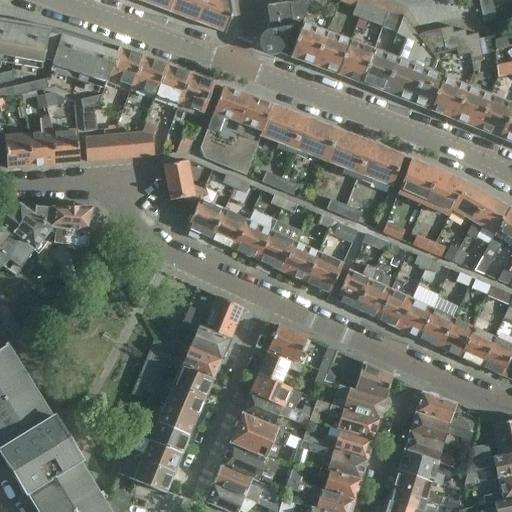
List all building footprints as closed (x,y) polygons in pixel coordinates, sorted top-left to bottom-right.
[(135,0),(164,11),(167,0),(135,0)] [(219,0),(167,0),(164,11),(224,33),(231,16),(230,15),(229,3),(219,0)] [(289,57),(301,24),(309,0),(295,0),(265,4),(268,23),(265,30),(263,31),(260,32),(259,33),(257,35),(256,36),(255,38),(254,41),(254,43),(254,45),(255,47),(256,49),(257,51),(259,52),(261,54),(263,55),(265,55),(267,55),(269,55),(271,55),(273,54),(275,52),(276,52),(289,57)] [(352,15),(366,21),(374,1),(372,0),(357,0),(355,7),(352,15)] [(477,0),(480,10),(492,8),(490,0),(477,0)] [(381,26),(384,18),(389,6),(374,1),(366,21),(381,26)] [(396,32),(401,17),(403,16),(405,12),(389,6),(384,18),(381,26),(396,32)] [(492,8),(480,10),(482,22),(495,20),(492,8)] [(436,62),(431,55),(417,36),(403,16),(401,17),(396,32),(394,35),(403,39),(400,47),(396,59),(383,94),(406,103),(420,69),(431,74),(436,62)] [(107,78),(118,48),(55,28),(0,18),(0,62),(41,69),(42,60),(51,62),(48,71),(103,89),(107,78)] [(313,66),(325,33),(301,24),(289,57),(313,66)] [(456,50),(453,32),(451,26),(439,29),(444,52),(456,50)] [(431,55),(444,52),(439,29),(421,32),(417,36),(431,55)] [(469,53),(465,35),(464,30),(453,32),(456,50),(458,56),(469,53)] [(336,75),(348,42),(325,33),(313,66),(336,75)] [(465,35),(469,53),(470,59),(481,57),(477,33),(465,35)] [(400,47),(403,39),(394,35),(391,43),(400,47)] [(494,41),(496,50),(506,48),(504,36),(494,41)] [(496,50),(494,41),(493,37),(483,39),(486,52),(496,50)] [(360,84),(373,51),(348,42),(336,75),(360,84)] [(131,87),(142,57),(118,48),(107,78),(131,87)] [(383,94),(396,59),(373,51),(360,84),(383,94)] [(154,96),(165,66),(142,57),(131,87),(154,96)] [(511,62),(496,66),(498,78),(511,74),(511,62)] [(177,104),(188,74),(165,66),(154,96),(177,104)] [(442,78),(431,74),(420,69),(406,103),(429,112),(442,78)] [(3,73),(5,82),(13,80),(11,71),(3,73)] [(202,114),(213,84),(188,74),(177,104),(173,117),(181,120),(186,108),(202,114)] [(453,121),(466,87),(442,78),(429,112),(453,121)] [(37,81),(39,90),(47,88),(45,79),(37,81)] [(29,83),(31,92),(39,90),(37,81),(29,83)] [(21,84),(23,94),(31,92),(29,83),(21,84)] [(16,95),(23,94),(21,84),(13,86),(16,95)] [(8,97),(16,95),(13,86),(6,88),(8,97)] [(219,165),(245,96),(221,86),(199,147),(202,158),(219,165)] [(476,130),(490,97),(466,87),(453,121),(476,130)] [(42,95),(44,107),(52,105),(49,94),(42,95)] [(37,109),(44,107),(42,95),(34,97),(37,109)] [(87,98),(89,107),(97,105),(100,97),(100,95),(87,98)] [(256,142),(258,137),(269,105),(245,96),(219,165),(243,175),(256,142)] [(118,117),(122,105),(100,97),(97,105),(95,108),(118,117)] [(500,139),(511,109),(511,105),(490,97),(476,130),(500,139)] [(81,109),(89,107),(87,98),(79,100),(81,109)] [(323,162),(335,130),(269,105),(258,137),(276,144),(274,148),(303,159),(305,155),(323,162)] [(511,144),(511,109),(500,139),(511,144)] [(82,132),(94,131),(93,115),(81,116),(82,132)] [(29,166),(53,164),(50,133),(50,132),(48,119),(38,119),(40,133),(27,134),(29,166)] [(151,137),(154,129),(144,125),(141,133),(151,137)] [(50,133),(53,164),(78,162),(76,130),(50,132),(50,133)] [(390,187),(402,155),(335,130),(323,162),(341,169),(340,173),(369,184),(370,180),(390,187)] [(130,158),(141,157),(139,133),(128,134),(130,158)] [(151,137),(141,133),(139,133),(141,157),(152,156),(151,137)] [(6,168),(29,166),(27,134),(3,136),(6,168)] [(119,159),(130,158),(128,134),(117,135),(119,159)] [(107,160),(119,159),(117,135),(105,136),(107,160)] [(96,161),(107,160),(105,136),(94,137),(96,161)] [(85,162),(96,161),(94,137),(83,138),(85,162)] [(421,205),(436,170),(409,158),(395,194),(421,205)] [(198,199),(202,190),(191,185),(187,161),(162,165),(168,201),(188,197),(197,201),(198,199)] [(450,210),(463,183),(464,182),(436,170),(421,205),(447,216),(450,210)] [(267,185),(271,175),(263,171),(258,182),(267,185)] [(225,174),(221,183),(232,187),(236,179),(225,174)] [(271,175),(267,185),(275,189),(279,178),(271,175)] [(283,192),(287,182),(279,178),(275,189),(283,192)] [(243,192),(247,184),(236,179),(232,187),(243,192)] [(291,196),(296,185),(287,182),(283,192),(291,196)] [(471,222),(485,196),(463,183),(450,210),(471,222)] [(280,208),(284,199),(273,195),(269,203),(280,208)] [(492,235),(507,209),(485,196),(471,222),(463,235),(474,240),(480,228),(492,235)] [(222,210),(198,199),(197,201),(190,216),(185,228),(189,230),(186,236),(196,240),(198,235),(209,239),(222,210)] [(295,204),(284,199),(280,208),(291,212),(295,204)] [(331,212),(336,202),(327,199),(323,209),(331,212)] [(340,216),(344,206),(336,202),(331,212),(340,216)] [(52,208),(18,205),(13,212),(4,206),(0,210),(0,226),(33,250),(34,251),(44,237),(52,242),(86,247),(88,233),(50,228),(52,208)] [(348,219),(352,209),(344,206),(340,216),(348,219)] [(88,233),(89,233),(92,208),(52,208),(50,228),(88,233)] [(356,223),(360,212),(352,209),(348,219),(356,223)] [(471,271),(472,271),(481,275),(501,241),(511,247),(511,211),(507,209),(492,235),(471,271)] [(233,250),(246,221),(222,210),(209,239),(233,250)] [(256,261),(269,231),(246,221),(233,250),(256,261)] [(351,242),(356,230),(339,222),(334,234),(351,242)] [(399,240),(403,231),(384,223),(380,233),(399,240)] [(14,275),(33,250),(0,226),(0,265),(1,266),(14,275)] [(280,271),(293,242),(269,231),(256,261),(280,271)] [(380,250),(384,241),(372,236),(368,245),(380,250)] [(419,249),(423,240),(414,236),(410,245),(419,249)] [(423,240),(419,249),(429,253),(433,244),(423,240)] [(392,255),(396,246),(384,241),(380,250),(392,255)] [(304,282),(317,253),(293,242),(280,271),(304,282)] [(438,257),(442,248),(433,244),(429,253),(438,257)] [(450,262),(457,250),(449,246),(442,259),(450,262)] [(459,266),(465,254),(457,250),(450,262),(459,266)] [(317,253),(304,282),(328,293),(341,264),(317,253)] [(422,267),(426,259),(414,254),(410,262),(422,267)] [(504,285),(511,274),(511,271),(511,257),(509,256),(495,281),(504,285)] [(434,272),(438,264),(426,259),(422,267),(434,272)] [(354,309),(367,279),(372,268),(364,265),(359,275),(346,270),(333,299),(354,309)] [(375,319),(388,289),(376,283),(381,272),(372,268),(367,279),(354,309),(375,319)] [(465,285),(468,277),(456,272),(453,280),(465,285)] [(63,284),(74,292),(79,285),(68,277),(63,284)] [(396,328),(409,298),(397,293),(402,282),(393,278),(388,289),(375,319),(396,328)] [(474,279),(470,287),(486,294),(489,286),(474,279)] [(69,299),(74,292),(63,284),(58,291),(69,299)] [(506,305),(507,303),(510,295),(489,286),(486,294),(485,296),(506,305)] [(64,306),(69,299),(58,291),(53,298),(59,302),(64,306)] [(228,340),(229,339),(241,308),(215,297),(202,329),(228,340)] [(417,338),(430,308),(409,298),(396,328),(417,338)] [(49,316),(71,332),(81,318),(64,306),(59,302),(49,316)] [(0,319),(0,320),(10,314),(5,307),(0,310),(0,319)] [(194,325),(199,312),(188,308),(183,321),(194,325)] [(438,347),(451,317),(430,308),(417,338),(438,347)] [(5,327),(14,321),(10,314),(0,320),(5,327)] [(459,357),(472,327),(451,317),(438,347),(459,357)] [(480,366),(493,336),(496,328),(476,319),(472,327),(459,357),(480,366)] [(9,334),(18,328),(14,321),(5,327),(9,334)] [(183,321),(180,327),(191,332),(194,325),(183,321)] [(301,364),(305,355),(302,351),(307,338),(277,325),(267,349),(301,364)] [(228,340),(202,329),(196,326),(188,346),(220,360),(228,340)] [(18,328),(9,334),(14,340),(23,334),(18,328)] [(501,376),(511,351),(511,345),(493,336),(480,366),(501,376)] [(108,511),(105,506),(77,462),(79,461),(53,417),(50,418),(6,346),(0,349),(0,456),(24,495),(26,494),(37,511),(108,511)] [(212,380),(220,360),(188,346),(180,366),(212,380)] [(302,364),(301,364),(267,349),(266,353),(265,353),(256,375),(279,385),(286,368),(298,373),(302,364)] [(511,351),(501,376),(511,381),(511,351)] [(318,370),(325,373),(329,362),(321,359),(316,370),(318,370)] [(322,380),(331,383),(333,377),(337,365),(329,362),(325,373),(322,380)] [(384,400),(391,377),(360,363),(352,390),(384,400)] [(203,399),(212,380),(180,366),(171,386),(203,399)] [(318,370),(312,383),(320,386),(322,380),(325,373),(318,370)] [(280,407),(293,411),(300,393),(279,385),(256,375),(248,394),(280,407)] [(378,420),(384,400),(352,390),(331,383),(322,380),(320,386),(319,390),(345,397),(341,409),(378,420)] [(203,399),(171,386),(158,381),(154,390),(167,395),(164,404),(196,417),(203,399)] [(476,424),(455,417),(454,419),(450,418),(455,403),(421,391),(414,413),(474,432),(476,424)] [(300,414),(293,411),(280,407),(248,394),(240,413),(272,427),(276,416),(292,421),(291,423),(304,428),(307,420),(308,416),(301,414),(300,414)] [(341,409),(340,409),(314,401),(311,409),(311,410),(308,416),(307,420),(316,423),(320,413),(337,418),(334,428),(337,429),(372,440),(378,420),(341,409)] [(196,417),(164,404),(160,414),(145,408),(141,417),(142,418),(188,436),(196,417)] [(303,406),(301,414),(308,416),(311,410),(311,409),(303,406)] [(270,444),(271,444),(282,449),(288,434),(272,427),(240,413),(227,444),(264,459),(270,444)] [(472,442),(474,432),(414,413),(408,432),(442,443),(445,433),(472,442)] [(188,436),(142,418),(141,417),(134,436),(147,441),(180,455),(188,436)] [(511,419),(491,425),(498,456),(511,452),(511,419)] [(322,436),(319,447),(331,450),(366,461),(372,440),(337,429),(333,440),(322,436)] [(450,468),(453,458),(438,454),(442,443),(408,432),(402,453),(437,464),(450,468)] [(180,455),(147,441),(142,452),(129,447),(126,454),(172,473),(180,455)] [(319,447),(300,442),(299,447),(296,447),(291,462),(301,465),(305,452),(328,458),(325,470),(360,480),(366,461),(331,450),(319,447)] [(256,482),(257,478),(261,471),(273,475),(277,464),(264,459),(227,444),(218,466),(250,480),(256,482)] [(468,463),(487,458),(485,446),(471,449),(468,463)] [(511,452),(498,456),(487,458),(468,463),(470,472),(465,473),(462,487),(476,484),(473,471),(493,467),(496,479),(511,475),(511,452)] [(439,485),(442,476),(434,474),(437,464),(402,453),(396,472),(430,483),(439,485)] [(164,493),(172,473),(126,454),(118,474),(164,493)] [(254,503),(259,489),(248,485),(250,480),(218,466),(210,484),(254,503)] [(325,470),(318,468),(315,477),(324,479),(321,489),(354,500),(360,480),(325,470)] [(287,479),(298,483),(301,474),(290,471),(287,479)] [(454,511),(456,511),(457,510),(459,502),(428,493),(430,483),(396,472),(390,491),(425,502),(454,511)] [(511,475),(496,479),(499,492),(481,496),(483,505),(492,503),(511,498),(511,475)] [(319,498),(315,510),(321,511),(350,511),(354,500),(321,489),(298,483),(287,479),(285,479),(282,488),(319,498)] [(226,511),(236,511),(238,510),(242,511),(246,511),(256,504),(254,503),(210,484),(203,501),(207,505),(208,504),(226,511)] [(105,506),(108,511),(123,511),(130,495),(112,488),(105,506)] [(387,502),(416,511),(437,511),(423,507),(425,502),(390,491),(387,502)] [(476,511),(511,511),(511,498),(492,503),(493,509),(476,511)] [(281,500),(277,511),(292,511),(295,504),(281,500)] [(416,511),(387,502),(383,511),(416,511)]
